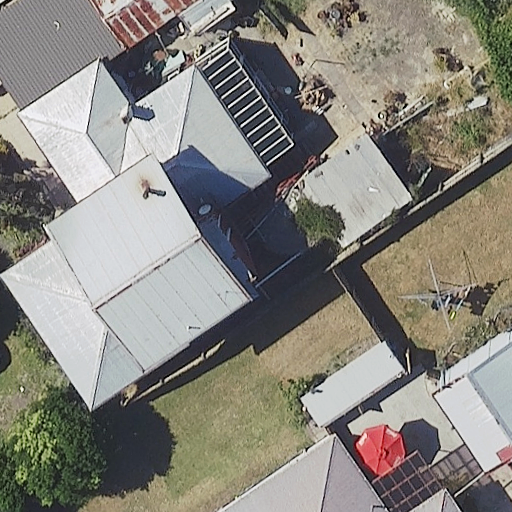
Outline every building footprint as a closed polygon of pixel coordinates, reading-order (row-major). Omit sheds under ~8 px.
[(0,136),(29,178),(0,198),(0,269),(72,371),(135,327),(118,303),(236,219),(204,174),(309,100),(237,0),(194,0),(156,28),(138,3),(142,0),(89,0),(101,16),(0,88),(0,136)] [(511,47),(511,0),(435,0),(482,68),(511,47)] [(397,175),(337,100),(268,154),(327,230),(397,175)] [(511,305),(438,355),(452,375),(435,386),(474,445),(491,434),(511,466),(511,305)] [(485,511),(486,511),(412,405),(348,450),(313,401),(160,507),(164,511),(485,511)]
